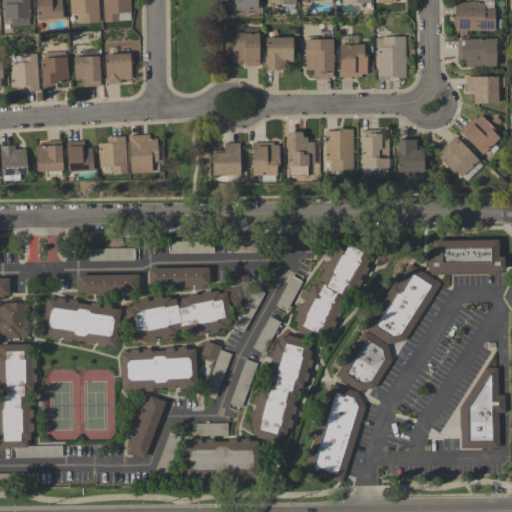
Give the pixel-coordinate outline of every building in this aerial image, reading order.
[(30,26),(12,27),(12,19),(5,19),(4,6),(3,6),(2,0),(29,0),(31,18),(29,18),(30,26)] [(62,0),(63,19),(38,20),(36,0),(62,0)] [(78,23),(78,14),(71,14),(70,0),(98,0),(99,22),(78,23)] [(129,0),(131,13),(130,13),(131,20),(119,21),(105,22),(103,0),(129,0)] [(257,0),(257,10),(233,10),(233,3),(230,3),(230,0),(257,0)] [(267,0),(295,0),(295,5),(294,5),(294,10),(284,10),(284,5),(268,5),(267,0)] [(455,3),(484,3),(484,8),(495,8),(495,31),(453,31),(453,16),(455,16),(455,3)] [(234,33),(244,33),(244,29),(257,29),(257,33),(258,33),(258,66),(244,66),(244,63),(240,63),(240,66),(237,66),(237,64),(232,64),(232,42),(234,42),(234,33)] [(332,78),(313,78),(313,74),(313,70),(305,70),(305,40),(321,40),(321,32),(332,32),(332,40),(332,78)] [(405,37),(405,79),(390,79),(390,77),(377,77),(377,47),(382,47),(382,37),(405,37)] [(293,60),(285,60),(285,70),(265,70),(265,58),(266,58),(265,39),(292,38),(293,60)] [(457,40),(463,40),(463,39),(495,39),(495,67),(465,67),(465,60),(461,60),(461,59),(457,59),(457,40)] [(367,75),(361,75),(361,78),(340,78),(340,45),(363,45),(363,53),(367,53),(367,75)] [(101,86),(83,87),(83,80),(75,81),(74,58),(82,57),(82,51),(97,50),(98,56),(100,56),(101,81),(100,81),(101,86)] [(43,89),(41,59),(43,59),(43,53),(65,52),(65,57),(67,57),(69,83),(55,84),(55,88),(43,89)] [(11,88),(10,63),(22,63),(22,54),(37,54),(39,91),(19,92),(19,87),(11,88)] [(106,85),(105,79),(106,79),(105,55),(130,54),(132,79),(121,80),(122,84),(106,85)] [(465,92),(465,77),(498,77),(498,104),(473,104),(473,92),(465,92)] [(482,155),(459,131),(474,117),(476,119),(480,115),(495,131),(494,133),(499,139),(482,155)] [(352,130),(352,171),(330,171),(330,161),(324,161),(324,131),(338,131),(338,130),(352,130)] [(360,131),(380,130),(380,134),(381,134),(381,138),(388,138),(389,169),(361,169),(360,131)] [(286,133),(288,133),(288,132),(300,132),(300,133),(302,133),(302,138),(307,138),(307,143),(314,142),(314,165),(308,165),(308,167),(306,167),(306,177),(287,177),(287,170),(286,133)] [(152,172),(131,174),(129,136),(149,135),(150,139),(157,139),(159,162),(152,162),(152,172)] [(98,144),(107,143),(107,138),(125,137),(128,174),(113,175),(112,167),(99,168),(98,144)] [(438,158),(442,154),(439,152),(455,137),(478,161),(461,177),(455,172),(453,174),(438,158)] [(423,150),(424,172),(408,172),(408,176),(398,176),(398,173),(397,173),(397,153),(396,153),(396,140),(416,140),(416,150),(423,150)] [(38,172),(36,146),(46,146),(46,142),(61,141),(63,171),(62,171),(62,177),(45,178),(45,172),(38,172)] [(94,171),(68,172),(67,142),(84,141),(85,148),(92,148),(94,171)] [(239,143),(239,175),(213,176),(212,154),(224,153),(224,144),(239,143)] [(279,146),(279,167),(276,167),(276,176),(252,176),(252,143),(273,143),(273,146),(279,146)] [(3,181),(3,176),(2,176),(1,151),(0,151),(0,147),(15,146),(15,150),(26,149),(27,175),(20,175),(20,180),(14,181),(14,176),(8,176),(9,181),(3,181)] [(316,342),(294,331),(298,323),(293,321),(298,312),(295,311),(299,304),(302,305),(304,300),(301,299),(305,291),(308,293),(312,284),(317,286),(319,282),(322,284),(324,281),(319,279),(323,270),(321,269),(324,261),(328,263),(330,258),(327,256),(330,250),(333,252),(338,242),(342,244),(344,239),(367,251),(365,254),(368,256),(363,265),(367,267),(364,273),(360,272),(357,277),(361,279),(357,287),(353,285),(349,294),(345,292),(343,295),(347,297),(341,310),(344,311),(340,318),(337,317),(335,322),(338,323),(334,331),(329,329),(324,338),(319,336),(316,342)] [(169,242),(212,241),(212,254),(169,254),(169,242)] [(227,241),(262,241),(262,253),(227,254),(227,241)] [(428,261),(421,261),(423,274),(433,278),(502,276),(503,260),(495,260),(494,241),(429,243),(428,261)] [(90,249),(134,249),(134,261),(90,261),(90,249)] [(402,343),(386,346),(363,330),(392,286),(395,288),(409,266),(439,286),(402,343)] [(149,285),(148,268),(209,268),(209,285),(203,285),(203,287),(196,287),(195,285),(191,285),(191,287),(183,287),(183,285),(175,285),(175,287),(167,288),(167,285),(163,285),(163,288),(155,288),(155,285),(149,285)] [(78,293),(78,276),(138,275),(139,292),(132,292),(132,295),(124,295),(124,292),(121,292),(121,295),(112,296),(112,292),(104,292),(104,296),(96,296),(95,293),(92,293),(92,296),(84,296),(84,293),(78,293)] [(292,276),(302,282),(286,312),(275,306),(292,276)] [(0,279),(9,279),(9,296),(3,296),(3,299),(0,299),(0,279)] [(124,309),(132,307),(132,304),(140,303),(139,300),(148,299),(148,301),(154,300),(153,297),(161,296),(162,299),(170,297),(171,300),(176,299),(177,302),(182,301),(181,298),(188,297),(188,295),(197,294),(197,296),(202,295),(201,292),(210,291),(210,293),(218,291),(219,294),(226,293),(225,290),(238,287),(241,305),(230,308),(232,323),(224,325),(224,328),(218,329),(218,332),(210,334),(209,331),(204,332),(205,335),(197,336),(196,333),(189,335),(189,332),(183,333),(182,330),(177,331),(177,333),(169,335),(170,338),(161,340),(161,337),(155,338),(156,341),(148,342),(147,339),(139,341),(139,338),(130,340),(124,309)] [(253,288),(264,293),(243,332),(233,326),(253,288)] [(120,310),(115,346),(106,345),(106,348),(97,347),(98,343),(93,343),(93,346),(85,345),(85,342),(71,340),(71,342),(62,341),(63,338),(59,338),(58,341),(50,340),(50,337),(42,336),(47,299),(56,300),(56,298),(64,299),(64,302),(68,303),(69,300),(77,301),(77,303),(90,305),(91,303),(99,304),(99,307),(103,308),(103,305),(111,306),(111,308),(120,310)] [(0,303),(20,303),(20,305),(27,305),(27,324),(28,324),(28,334),(26,334),(26,337),(20,337),(20,339),(0,339),(0,303)] [(270,317),(280,323),(263,354),(252,348),(270,317)] [(332,378),(362,332),(385,348),(389,365),(372,390),(357,394),(332,378)] [(281,442),(250,435),(252,429),(249,428),(252,418),(249,417),(251,410),(254,411),(255,405),(252,405),(254,396),(257,397),(261,384),(267,386),(268,381),(266,380),(268,373),(264,372),(267,363),(270,364),(271,359),(268,358),(270,350),(273,351),(275,343),(278,344),(280,335),(311,342),(308,351),(311,352),(309,360),(312,361),(310,369),(307,368),(305,374),(309,374),(307,382),(303,382),(302,389),(298,388),(296,394),(294,393),(293,398),(295,399),(293,407),(296,408),(294,415),(291,414),(289,420),(292,421),(290,429),(287,428),(285,436),(282,435),(281,442)] [(205,341),(221,347),(220,350),(231,354),(215,398),(204,394),(216,360),(201,355),(205,341)] [(63,458),(15,459),(15,449),(0,449),(0,345),(31,345),(31,351),(33,351),(33,360),(36,360),(36,369),(33,369),(33,374),(36,374),(36,382),(33,382),(33,391),(30,391),(30,397),(27,397),(27,402),(30,402),(30,410),(33,410),(33,418),(30,418),(30,424),(33,424),(33,432),(30,432),(30,440),(27,440),(28,446),(62,446),(63,458)] [(122,390),(121,353),(130,353),(130,350),(138,349),(138,353),(142,353),(142,349),(151,349),(151,352),(165,351),(165,348),(173,348),(173,351),(177,351),(177,348),(186,348),(186,350),(195,350),(197,386),(188,387),(188,390),(180,390),(179,387),(175,387),(175,390),(167,390),(167,388),(153,389),(153,391),(144,391),(144,389),(140,389),(140,392),(132,392),(132,389),(122,390)] [(245,360),(257,364),(241,408),(230,404),(245,360)] [(457,408),(483,369),(496,370),(495,398),(502,397),(503,417),(498,417),(497,451),(459,452),(457,408)] [(300,474),(339,485),(362,409),(354,395),(327,385),(300,474)] [(144,459),(128,453),(130,447),(128,446),(131,438),(133,439),(134,437),(131,436),(134,427),(137,428),(140,420),(137,419),(140,411),(143,412),(144,410),(141,409),(144,401),(147,402),(149,396),(165,402),(144,459)] [(227,423),(228,436),(192,436),(191,424),(227,423)] [(154,473),(169,433),(180,437),(165,477),(154,473)] [(257,479),(249,479),(249,482),(241,482),(241,478),(237,479),(237,482),(228,482),(228,479),(214,479),(214,481),(205,481),(205,479),(200,479),(200,482),(191,482),(191,479),(184,479),(184,442),(193,442),(193,440),(201,440),(201,442),(205,442),(205,440),(214,440),(214,442),(228,442),(228,439),(236,439),(236,442),(240,442),(240,439),(248,439),(248,442),(257,442),(257,479)] [(0,473),(37,473),(37,486),(0,486),(0,473)]
